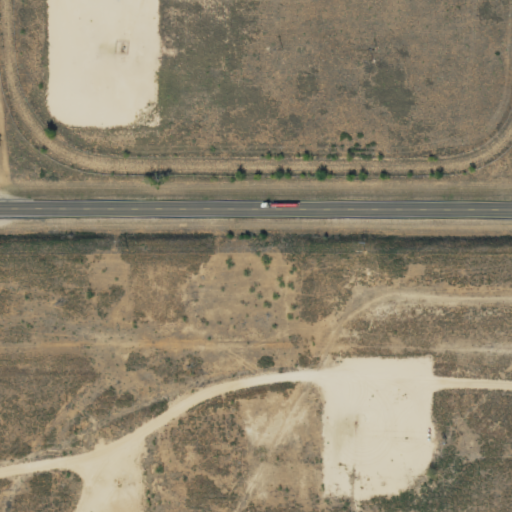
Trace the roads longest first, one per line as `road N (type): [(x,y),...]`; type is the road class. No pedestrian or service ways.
road 1 (secondary): [(511,205),(0,205)]
road 2 (track): [(511,387),(214,387),(102,448),(73,511)]
